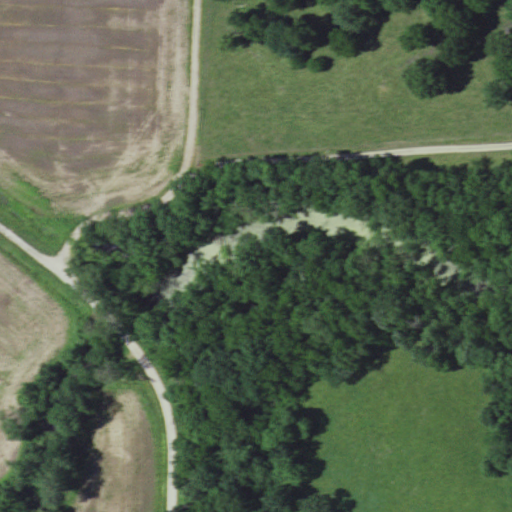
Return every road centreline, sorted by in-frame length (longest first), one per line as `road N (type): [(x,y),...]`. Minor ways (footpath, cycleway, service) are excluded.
road 1 (residential): [(170,443),(158,392),(125,332),(66,272),(0,230)]
road 2 (residential): [(188,180),(202,0)]
